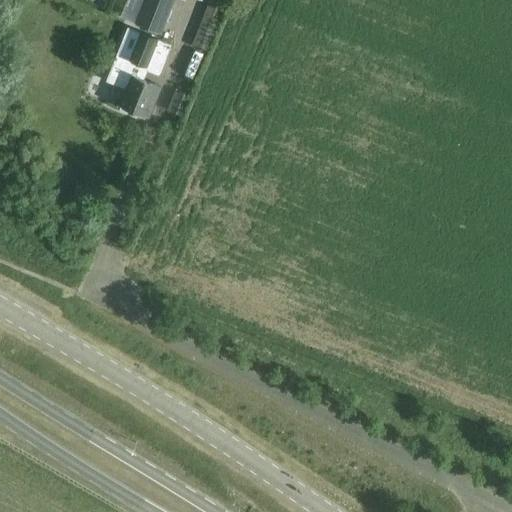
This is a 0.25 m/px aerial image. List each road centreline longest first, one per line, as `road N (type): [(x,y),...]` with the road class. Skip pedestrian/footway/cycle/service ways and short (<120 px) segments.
road 1 (unclassified): [(499,509),(162,336),(97,286)]
road 2 (unclassified): [(323,511),(0,308)]
road 3 (primary): [(214,511),(0,379)]
road 4 (primary): [(0,416),(151,511)]
